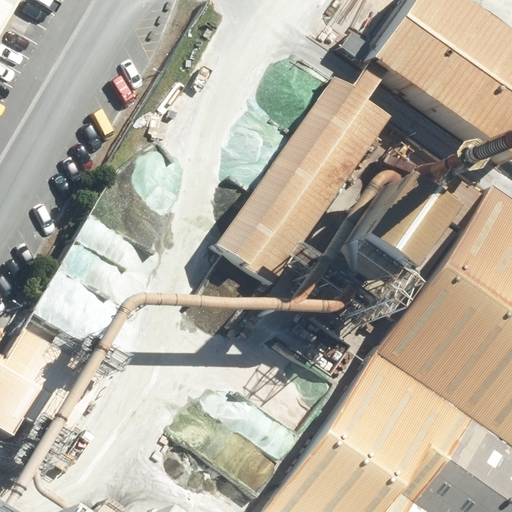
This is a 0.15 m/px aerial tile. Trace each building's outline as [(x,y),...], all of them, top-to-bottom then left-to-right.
[(511,138),(511,52),(438,0),(342,0),(325,24),(343,37),(333,50),(493,164),(511,138)] [(386,119),(328,78),(209,245),(267,286),(386,119)] [(373,296),(364,290),(408,224),(408,221),(408,219),(408,217),(408,215),(407,212),(406,210),(405,208),(405,206),(403,204),(402,202),(401,200),(400,199),(398,197),(396,195),(395,194),(393,193),(391,191),(389,190),(387,189),(385,188),(383,188),(381,187),(378,187),(376,186),(374,186),(372,186),(369,186),(367,186),(365,187),(363,187),(360,188),(358,189),(356,190),(354,191),(352,192),(302,267),(337,290),(326,306),(337,314),(335,317),(351,328),(373,296)] [(511,511),(511,211),(481,190),(254,511),(511,511)] [(53,270),(25,317),(101,362),(129,315),(53,270)] [(0,358),(0,434),(4,437),(10,426),(52,449),(92,378),(14,334),(0,358)]
